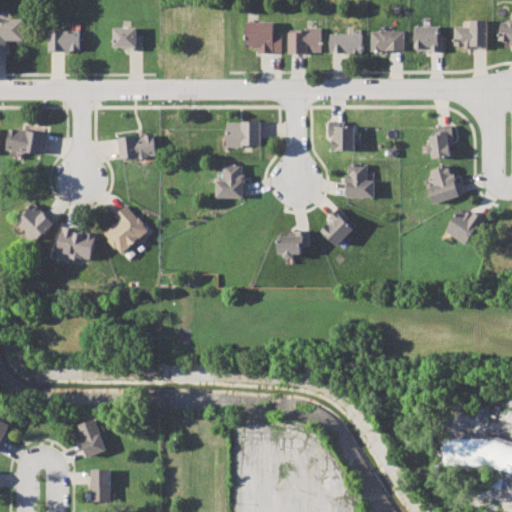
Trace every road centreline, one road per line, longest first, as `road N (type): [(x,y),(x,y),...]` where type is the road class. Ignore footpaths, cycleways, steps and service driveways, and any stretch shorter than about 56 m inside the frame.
road 1 (residential): [(0,87),(511,88)]
road 2 (residential): [(56,511),(55,464),(42,456),(30,465),(30,511)]
